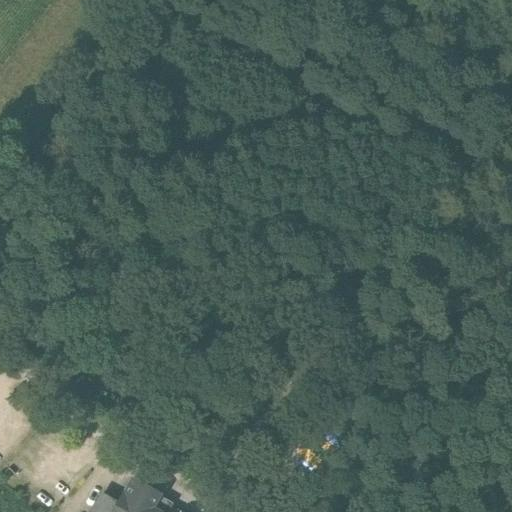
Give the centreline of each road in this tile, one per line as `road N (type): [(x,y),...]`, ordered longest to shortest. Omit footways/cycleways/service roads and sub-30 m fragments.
road 1 (track): [(511,66),(334,294),(209,508)]
road 2 (track): [(155,0),(0,212)]
road 3 (unclassified): [(215,511),(41,387)]
